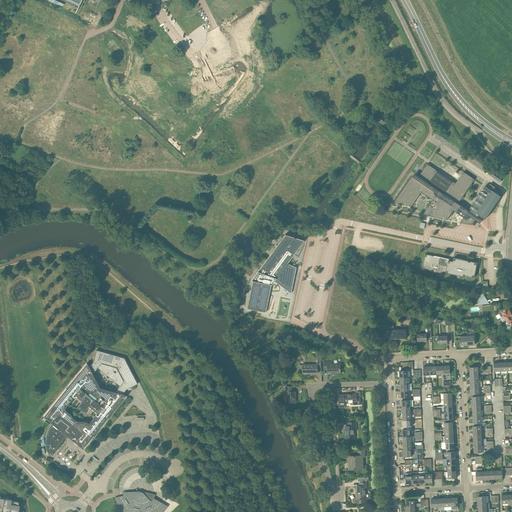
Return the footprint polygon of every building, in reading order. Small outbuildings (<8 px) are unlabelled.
[(49,0),(57,3),(58,3),(62,5),(62,4),(63,4),(65,5),(64,8),(76,13),(82,0),(49,0)] [(437,133),(434,137),(442,143),(445,139),(437,133)] [(413,176),(395,203),(408,205),(408,206),(410,206),(413,206),(412,206),(422,192),(433,200),(430,204),(429,204),(427,207),(428,208),(423,214),(448,219),(450,216),(451,217),(453,214),(452,213),(454,210),(464,217),(460,222),(472,224),(475,220),(475,219),(477,220),(478,218),(477,217),(479,214),(480,215),(485,219),(489,213),(495,205),(501,196),(500,196),(501,194),(492,187),(490,190),(485,186),(470,208),(468,210),(458,203),(461,199),(462,200),(464,197),(463,196),(469,187),(470,188),(473,185),(471,184),(475,179),(463,171),(463,172),(456,183),(452,181),(452,182),(437,172),(438,171),(438,172),(438,171),(428,164),(419,177),(418,176),(416,178),(413,176)] [(253,281),(247,309),(265,313),(271,285),(274,281),(291,294),(296,270),(287,263),(304,241),(285,235),(254,277),(253,281)] [(449,259),(425,254),(422,269),(431,271),(431,272),(446,275),(446,273),(465,277),(466,276),(474,278),(477,263),(454,258),(453,261),(449,260),(449,259)] [(478,305),(489,304),(483,293),(474,294),(474,296),(475,299),(477,299),(478,303),(478,305)] [(506,308),(502,310),(499,313),(501,317),(500,318),(503,322),(506,320),(508,321),(507,322),(506,322),(506,323),(506,324),(507,325),(506,330),(509,331),(510,326),(511,325),(511,324),(511,323),(511,322),(511,321),(511,313),(509,309),(508,310),(506,308)] [(431,330),(431,326),(428,326),(428,330),(427,330),(427,334),(417,334),(418,341),(427,340),(427,337),(432,337),(431,330)] [(389,330),(388,330),(389,334),(390,334),(390,339),(400,338),(400,336),(403,336),(403,338),(407,338),(406,329),(394,330),(394,329),(393,329),(393,328),(389,328),(389,329),(389,330)] [(438,335),(434,335),(435,341),(438,341),(438,344),(448,343),(447,336),(438,336),(438,335)] [(50,427),(48,431),(46,435),(46,439),(46,443),(46,448),(47,452),(49,456),(68,432),(79,441),(83,449),(127,395),(124,394),(125,390),(138,384),(124,358),(96,350),(92,363),(88,365),(87,363),(43,417),(52,419),(54,421),(52,423),(50,427)] [(324,362),(324,364),(324,369),(328,369),(328,373),(332,372),(332,373),(333,374),(336,374),(336,372),(341,372),(341,370),(341,369),(340,369),(340,364),(330,364),(330,362),(324,362)] [(318,373),(317,364),(303,364),(303,373),(310,373),(310,372),(314,372),(314,373),(318,373)] [(291,386),(286,386),(286,392),(287,392),(287,402),(296,402),(295,392),(291,392),(291,390),(292,390),(291,386)] [(479,393),(479,387),(471,387),(471,394),(473,394),(473,397),(479,396),(479,393)] [(409,390),(400,391),(401,397),(402,397),(403,400),(409,400),(409,397),(409,390)] [(360,397),(357,397),(356,394),(351,394),(351,395),(349,395),(349,394),(339,395),(339,407),(340,407),(339,405),(345,405),(344,403),(355,403),(355,405),(361,404),(360,397)] [(482,423),(481,416),(473,417),(473,423),(474,423),(474,426),(481,426),(480,423),(482,423)] [(452,419),(445,419),(445,423),(444,423),(445,429),(453,429),(453,422),(452,422),(452,419)] [(411,420),(403,420),(403,427),(404,427),(404,430),(411,430),(411,429),(410,426),(411,426),(411,420)] [(355,422),(353,422),(348,422),(349,426),(345,426),(346,431),(345,431),(344,432),(344,435),(346,435),(346,439),(348,439),(350,439),(354,438),(354,428),(356,428),(355,422)] [(453,449),(447,449),(447,459),(455,458),(455,451),(453,452),(453,449)] [(365,450),(363,450),(358,450),(358,455),(347,456),(347,461),(349,461),(350,470),(364,469),(363,457),(365,457),(365,450)] [(367,482),(365,482),(360,482),(360,486),(357,486),(357,499),(360,499),(360,503),(368,502),(368,498),(366,498),(365,488),(367,488),(367,482)] [(141,492),(140,491),(127,492),(127,494),(124,494),(124,495),(115,497),(116,501),(117,505),(119,508),(122,511),(123,511),(163,511),(165,510),(166,508),(168,506),(154,498),(154,496),(155,495),(145,492),(144,494),(142,492),(141,492)] [(0,498),(0,511),(18,511),(19,506),(18,505),(19,502),(11,501),(11,500),(0,498)]
